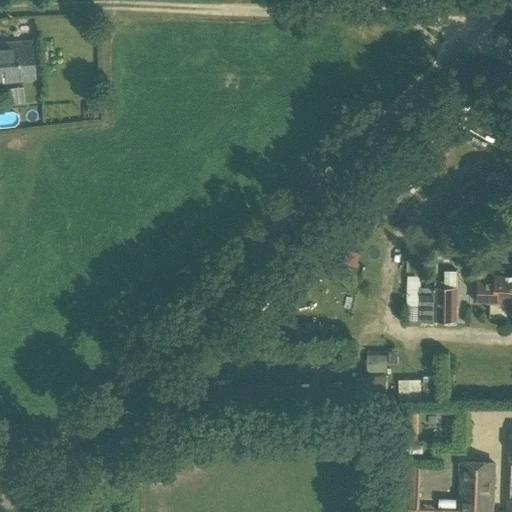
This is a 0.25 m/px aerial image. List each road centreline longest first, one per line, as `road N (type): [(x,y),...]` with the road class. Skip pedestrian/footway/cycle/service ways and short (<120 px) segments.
road 1 (unclassified): [(468,37),(25,485)]
road 2 (residential): [(0,9),(100,3),(217,13),(360,8),(377,0)]
